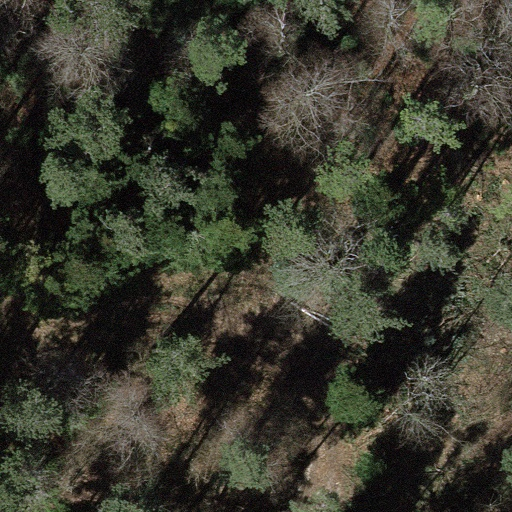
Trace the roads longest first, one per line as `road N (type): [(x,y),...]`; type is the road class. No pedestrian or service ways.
road 1 (trunk): [(60,0),(270,511)]
road 2 (track): [(375,511),(511,385)]
